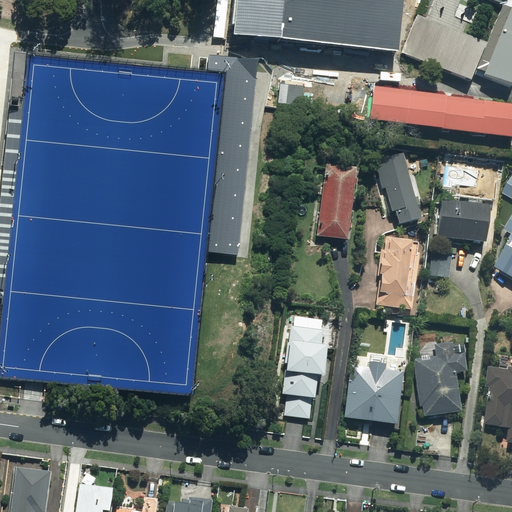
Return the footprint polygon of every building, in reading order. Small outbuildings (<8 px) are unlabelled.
[(234,0),(230,32),(397,54),(404,0),(234,0)] [(491,18),(446,0),(423,0),(401,55),(466,81),(491,18)] [(511,0),(509,0),(480,70),(511,83),(511,0)] [(208,252),(239,254),(254,66),(222,63),(208,252)] [(511,105),(372,91),(368,127),(511,142),(511,105)] [(403,162),(376,170),(393,229),(419,221),(403,162)] [(449,165),(446,183),(476,188),(479,170),(449,165)] [(324,166),(311,237),(343,243),(355,172),(324,166)] [(435,204),(432,240),(479,245),(482,209),(435,204)] [(511,283),(511,217),(501,234),(507,238),(487,266),(511,283)] [(380,242),(375,285),(352,283),(349,308),(372,311),(372,308),(412,313),(413,301),(401,300),(408,245),(380,242)] [(430,255),(426,279),(445,282),(450,258),(430,255)] [(291,310),(278,415),(307,419),(311,384),(319,385),(323,353),(331,353),(336,316),(291,310)] [(422,360),(410,362),(420,418),(457,411),(450,377),(465,375),(461,354),(454,356),(452,344),(420,350),(422,360)] [(365,363),(364,369),(352,367),(341,421),(388,430),(398,376),(385,373),(386,367),(365,363)] [(511,372),(484,372),(482,428),(506,429),(506,449),(511,449),(511,372)] [(12,511),(50,511),(57,472),(20,466),(12,511)] [(67,511),(104,511),(105,509),(113,510),(116,486),(85,482),(83,493),(70,492),(67,511)] [(149,494),(147,510),(117,507),(116,511),(164,511),(158,511),(160,495),(149,494)] [(192,501),(167,500),(166,511),(213,511),(214,497),(192,496),(192,501)]
